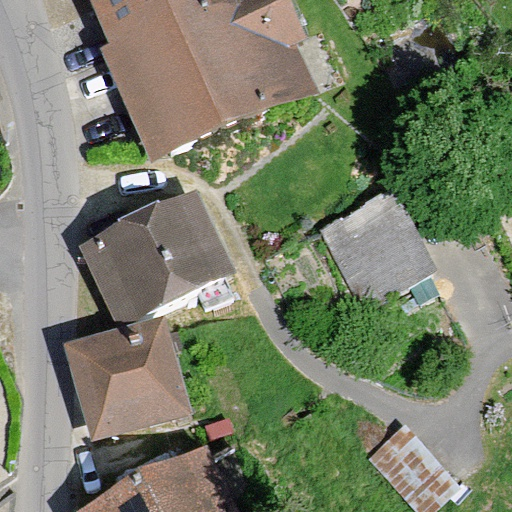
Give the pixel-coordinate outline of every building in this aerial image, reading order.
[(81,0),(87,11),(109,0),(81,0)] [(109,0),(87,11),(108,55),(98,60),(152,173),(314,96),(294,54),(305,49),(282,0),(109,0)] [(394,190),(315,230),(364,327),(444,287),(394,190)] [(190,204),(70,248),(101,333),(220,286),(190,204)] [(138,322),(59,351),(100,462),(179,433),(138,322)] [(423,511),(430,511),(464,481),(406,417),(368,452),(423,511)] [(82,511),(226,511),(200,457),(82,511)]
